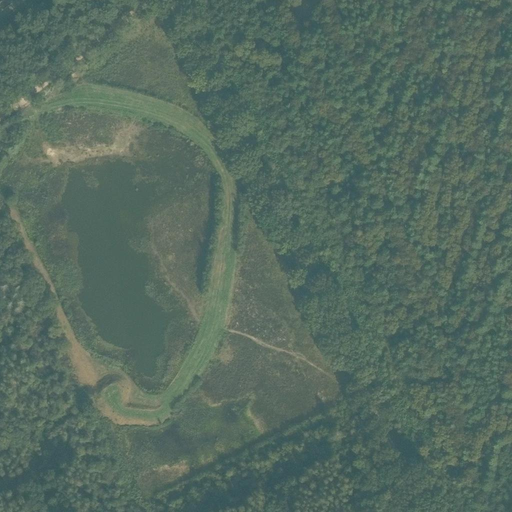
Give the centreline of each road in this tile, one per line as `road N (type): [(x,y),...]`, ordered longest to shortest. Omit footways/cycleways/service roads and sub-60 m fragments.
road 1 (unclassified): [(425,511),(174,0)]
road 2 (track): [(147,507),(366,396)]
road 3 (track): [(0,113),(151,0)]
